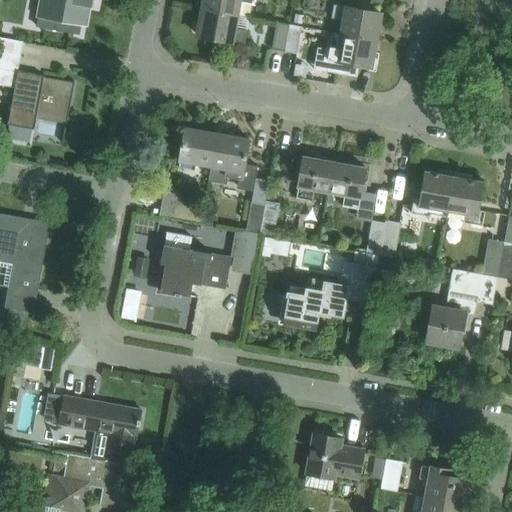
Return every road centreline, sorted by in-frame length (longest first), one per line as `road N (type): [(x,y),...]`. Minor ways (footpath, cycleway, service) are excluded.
road 1 (residential): [(256,383),(115,357),(95,339),(91,317),(113,202)]
road 2 (residential): [(404,122),(137,73)]
road 3 (residential): [(506,431),(256,383)]
road 4 (residential): [(113,202),(137,73)]
road 5 (residential): [(234,511),(256,383)]
road 6 (residential): [(404,122),(429,0)]
